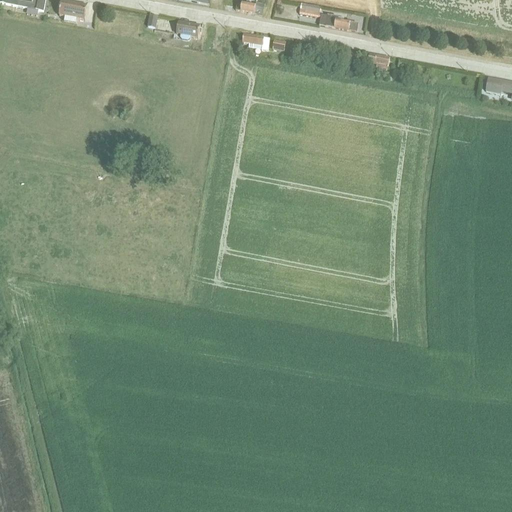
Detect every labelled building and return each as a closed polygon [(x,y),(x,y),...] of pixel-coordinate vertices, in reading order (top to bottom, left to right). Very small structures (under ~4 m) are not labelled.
[(36,14),(39,1),(34,0),(0,0),(0,4),(28,11),(28,13),(36,14)] [(46,12),(47,0),(38,0),(38,11),(46,12)] [(264,6),(245,3),(244,13),(263,16),(264,6)] [(65,24),(78,26),(78,22),(87,23),(89,11),(63,8),(62,18),(66,19),(65,24)] [(302,8),(300,19),(321,22),(322,17),(320,17),(321,11),(302,8)] [(150,16),(148,29),(157,30),(159,17),(150,16)] [(337,28),(338,18),(323,17),(322,27),(337,28)] [(338,22),(337,31),(359,32),(360,23),(338,22)] [(191,44),(192,38),(200,39),(201,29),(181,26),(179,42),(191,44)] [(263,51),(266,38),(245,34),(244,44),(250,45),(250,49),(263,51)] [(391,69),(392,62),(372,59),(371,66),(391,69)]
